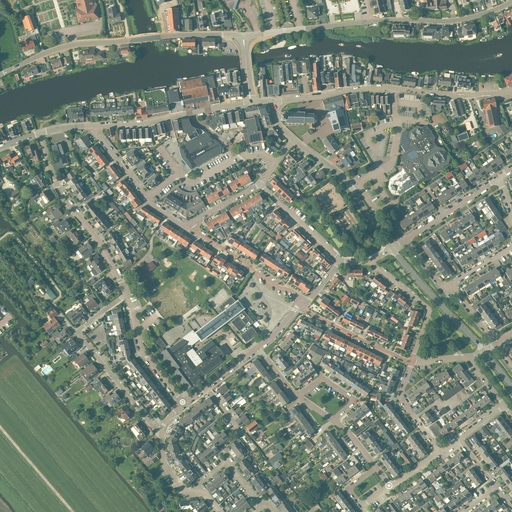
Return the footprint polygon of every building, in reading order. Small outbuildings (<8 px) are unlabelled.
[(92,0),(75,0),(78,9),(76,10),(79,23),(80,23),(81,23),(83,22),(84,22),(89,21),(91,20),(99,19),(97,11),(96,5),(94,6),(93,4),(93,1),(92,0)] [(375,0),(375,1),(370,2),(371,7),(373,7),(375,14),(385,12),(382,0),(375,0)] [(406,0),(399,2),(402,11),(408,10),(406,0)] [(439,9),(439,0),(433,1),(433,3),(430,3),(429,0),(423,0),(424,10),(439,9)] [(438,0),(439,0),(439,9),(446,9),(446,1),(445,0),(438,0)] [(307,10),(308,18),(316,17),(316,15),(319,15),(318,7),(311,8),(311,10),(307,10)] [(116,15),(116,13),(115,8),(108,9),(109,16),(110,24),(121,22),(119,14),(116,15)] [(166,10),(168,33),(180,32),(179,24),(180,24),(178,9),(166,10)] [(511,24),(508,18),(511,16),(511,14),(510,11),(503,15),(506,20),(505,20),(508,25),(509,25),(509,26),(511,26),(510,24),(511,24)] [(226,13),(218,15),(218,14),(210,16),(213,27),(220,25),(220,22),(228,20),(226,13)] [(506,20),(503,15),(503,13),(499,15),(500,16),(497,18),(498,20),(497,21),(497,20),(491,23),(495,31),(501,28),(499,25),(503,23),(502,21),(505,20),(506,20)] [(24,18),(22,19),(26,29),(28,29),(29,32),(36,29),(30,15),(24,18)] [(200,29),(207,28),(205,18),(198,19),(200,29)] [(467,36),(468,37),(469,38),(471,38),(472,37),(472,35),(476,35),(474,25),(470,26),(470,25),(467,26),(468,26),(462,27),(462,28),(458,29),(458,36),(463,35),(464,36),(467,36)] [(393,27),(393,28),(391,28),(391,31),(393,31),(393,35),(409,35),(409,29),(405,29),(405,27),(393,27)] [(422,36),(432,36),(432,39),(436,39),(439,39),(439,29),(436,29),(436,27),(427,27),(427,28),(424,28),(424,31),(422,31),(422,36)] [(439,29),(439,39),(441,39),(441,36),(442,36),(449,37),(449,32),(448,32),(448,28),(442,27),(442,29),(439,29)] [(33,41),(36,40),(34,35),(28,38),(29,40),(22,42),(23,44),(22,45),(25,52),(35,48),(33,41)] [(188,48),(188,39),(182,40),(182,41),(180,41),(180,44),(181,45),(180,49),(188,51),(188,48)] [(195,39),(188,39),(188,48),(192,48),(192,53),(197,53),(197,51),(197,47),(195,47),(195,39)] [(130,54),(130,53),(130,52),(129,51),(129,49),(128,46),(119,47),(119,50),(117,50),(118,53),(119,53),(119,55),(121,55),(130,54)] [(103,52),(95,53),(94,50),(92,50),(93,51),(90,52),(90,51),(85,51),(85,52),(80,52),(80,57),(79,58),(80,62),(84,61),(84,60),(89,59),(89,61),(104,59),(103,52)] [(50,62),(53,68),(53,71),(60,69),(59,66),(62,65),(60,59),(50,62)] [(347,59),(347,64),(346,64),(346,74),(342,74),(344,88),(349,87),(349,81),(352,81),(351,75),(352,65),(352,64),(352,59),(347,59)] [(309,61),(292,63),(293,75),(303,74),(310,73),(309,61)] [(280,83),(288,83),(288,82),(292,81),(290,63),(282,63),(282,64),(279,65),(280,83)] [(312,79),(313,92),(321,91),(319,79),(318,63),(313,64),(314,79),(312,79)] [(354,64),(352,64),(352,65),(351,75),(352,81),(353,81),(354,86),(359,86),(359,75),(357,75),(357,73),(360,73),(361,68),(358,68),(358,66),(354,66),(354,64)] [(41,73),(39,66),(36,67),(26,70),(23,71),(25,78),(41,73)] [(381,81),(382,74),(379,74),(379,70),(374,69),(374,74),(373,74),(373,81),(381,81)] [(232,73),(225,74),(226,80),(229,94),(230,98),(229,98),(229,99),(230,99),(231,98),(236,98),(243,97),(242,87),(240,87),(240,84),(239,72),(232,73)] [(451,79),(439,77),(438,85),(450,87),(450,86),(453,86),(454,76),(451,75),(451,79)] [(213,76),(180,83),(184,101),(208,96),(210,106),(219,104),(218,97),(218,98),(216,88),(213,76)] [(396,76),(395,79),(391,78),(390,85),(399,86),(400,80),(401,80),(401,77),(396,76)] [(455,76),(454,83),(457,83),(457,85),(457,87),(461,88),(465,89),(465,88),(470,89),(470,80),(465,80),(458,79),(458,76),(455,76)] [(433,83),(434,78),(425,77),(424,86),(430,87),(431,84),(433,84),(433,83)] [(216,79),(215,79),(216,82),(219,96),(223,95),(224,95),(221,81),(221,78),(216,79)] [(415,86),(416,80),(404,78),(403,85),(415,86)] [(165,88),(144,93),(143,93),(145,101),(146,108),(147,108),(148,112),(148,115),(169,111),(167,104),(168,104),(165,88)] [(177,90),(167,92),(170,104),(179,102),(177,90)] [(359,108),(358,102),(356,94),(348,95),(348,94),(343,95),(346,109),(352,108),(351,104),(353,103),(354,109),(359,108)] [(329,120),(333,132),(348,128),(343,109),(341,110),(340,107),(344,106),(344,105),(341,96),(322,101),(325,111),(328,110),(329,113),(327,113),(328,115),(326,115),(327,118),(329,118),(329,120)] [(445,99),(435,98),(434,100),(432,100),(432,103),(434,104),(434,105),(436,105),(436,110),(440,110),(441,105),(444,106),(445,99)] [(457,100),(450,102),(455,117),(456,117),(456,118),(460,117),(459,116),(463,114),(459,100),(459,99),(457,100)] [(490,113),(497,112),(496,108),(494,99),(482,101),(484,110),(483,110),(484,114),(485,114),(487,123),(492,122),(490,115),(491,115),(490,113)] [(141,102),(142,107),(137,107),(137,113),(136,114),(136,119),(148,118),(147,112),(148,112),(147,108),(146,108),(145,101),(141,102)] [(100,117),(99,104),(96,105),(96,110),(93,110),(90,110),(91,116),(94,116),(94,117),(100,117)] [(258,118),(261,118),(260,115),(258,108),(258,106),(244,109),(246,118),(258,116),(258,118)] [(260,115),(261,118),(270,115),(267,106),(258,108),(260,115)] [(83,107),(77,108),(78,119),(84,118),(84,116),(87,116),(86,109),(83,110),(83,107)] [(78,119),(77,108),(67,109),(68,118),(72,117),(72,120),(78,119)] [(244,122),(243,119),(242,111),(211,117),(211,118),(211,119),(211,120),(210,121),(210,123),(210,124),(209,125),(208,126),(214,131),(227,143),(229,142),(230,142),(230,141),(238,132),(240,132),(241,133),(241,134),(242,134),(243,134),(246,145),(249,144),(246,134),(246,130),(245,127),(244,122)] [(301,112),(300,112),(297,112),(296,112),(294,112),(293,112),(290,112),(289,112),(285,112),(285,116),(286,116),(286,121),(285,121),(285,124),(285,125),(286,125),(286,124),(289,124),(289,125),(289,124),(292,124),(292,125),(293,125),(293,124),(296,124),(296,125),(297,125),(300,125),(303,125),(304,125),(305,125),(305,124),(309,124),(309,129),(310,129),(310,128),(314,128),(315,129),(315,128),(314,128),(314,124),(316,123),(317,123),(316,122),(317,121),(318,121),(318,120),(317,120),(317,118),(318,118),(317,118),(316,116),(317,116),(316,115),(316,116),(314,114),(310,114),(310,113),(310,114),(305,114),(305,113),(304,113),(304,112),(301,112)] [(499,126),(497,112),(490,113),(491,115),(490,115),(492,122),(487,123),(488,128),(499,126)] [(262,125),(263,125),(264,127),(273,125),(270,115),(261,118),(262,120),(261,121),(262,125)] [(258,116),(246,118),(247,120),(244,120),(249,144),(263,141),(258,118),(258,116)] [(24,130),(25,133),(31,131),(30,128),(33,127),(31,119),(27,120),(28,122),(22,124),(23,127),(22,127),(24,131),(24,130)] [(171,122),(178,147),(181,159),(191,171),(196,168),(221,154),(221,153),(221,148),(201,130),(200,130),(199,130),(198,130),(197,129),(194,128),(193,127),(192,126),(191,125),(191,124),(190,123),(189,122),(189,121),(189,120),(189,119),(171,122)] [(166,137),(168,136),(165,125),(163,125),(163,123),(158,125),(158,124),(156,125),(151,126),(154,137),(165,134),(166,137)] [(11,135),(12,138),(17,136),(16,133),(20,132),(17,124),(13,125),(14,127),(8,129),(9,132),(10,136),(11,135)] [(503,135),(508,132),(503,124),(498,127),(503,135)] [(438,174),(436,172),(448,164),(450,158),(443,148),(437,147),(434,142),(435,138),(431,132),(430,130),(429,130),(427,127),(424,126),(422,127),(417,126),(409,131),(405,131),(401,133),(400,143),(401,145),(400,146),(402,148),(403,148),(405,151),(403,162),(404,164),(402,166),(401,171),(389,179),(388,187),(392,194),(401,196),(408,191),(407,190),(411,187),(412,188),(424,180),(425,182),(426,181),(427,181),(438,174)] [(270,130),(267,133),(270,138),(274,135),(276,137),(276,138),(279,143),(283,140),(279,135),(280,134),(274,127),(270,130)] [(117,131),(113,132),(112,128),(106,130),(108,137),(110,137),(110,138),(114,137),(115,141),(119,140),(117,131)] [(460,143),(468,140),(466,133),(457,136),(460,143)] [(452,134),(451,134),(450,135),(449,136),(454,146),(456,146),(458,145),(459,144),(454,134),(452,134)] [(338,148),(330,135),(322,141),(331,154),(338,148)] [(80,149),(79,149),(81,153),(92,144),(90,141),(89,141),(86,137),(83,139),(78,141),(77,144),(76,144),(77,145),(80,149)] [(270,147),(275,151),(281,144),(276,140),(270,147)] [(344,151),(351,147),(349,143),(342,147),(344,151)] [(52,146),(51,146),(57,162),(54,163),(57,171),(61,170),(60,167),(61,166),(61,165),(67,162),(63,148),(64,145),(62,145),(62,144),(58,145),(58,144),(55,145),(55,146),(52,147),(52,146)] [(33,146),(26,148),(29,158),(34,156),(36,162),(41,160),(38,150),(35,151),(33,146)] [(98,150),(95,146),(89,150),(92,155),(98,150)] [(343,157),(340,158),(344,164),(353,158),(355,156),(352,151),(350,148),(341,154),(343,157)] [(504,150),(505,152),(503,154),(502,153),(501,154),(503,157),(505,161),(507,160),(508,162),(511,159),(510,158),(511,156),(508,150),(506,148),(504,150)] [(130,161),(138,155),(134,151),(135,150),(135,149),(131,149),(126,154),(127,156),(127,157),(128,159),(130,161)] [(92,162),(95,159),(101,154),(98,150),(92,155),(90,156),(87,159),(88,161),(90,160),(92,162)] [(291,162),(289,165),(291,166),(293,164),(293,165),(298,160),(291,152),(286,157),(291,162)] [(105,158),(101,154),(95,159),(99,163),(105,158)] [(9,155),(5,157),(3,158),(3,159),(2,159),(4,163),(2,164),(5,168),(10,165),(11,166),(14,164),(20,161),(17,156),(13,159),(12,159),(11,159),(9,155)] [(136,167),(144,161),(142,159),(141,160),(138,155),(130,161),(132,164),(134,166),(135,165),(136,167)] [(494,160),(498,166),(503,163),(499,156),(494,160)] [(108,163),(105,158),(99,163),(102,168),(108,163)] [(353,158),(344,164),(347,169),(350,167),(352,170),(361,163),(358,160),(356,162),(353,158)] [(488,163),(493,170),(498,166),(494,160),(488,163)] [(141,175),(148,169),(145,164),(146,163),(144,161),(136,167),(138,169),(137,170),(139,172),(141,175)] [(299,167),(295,170),(298,174),(294,177),(297,182),(306,176),(304,173),(311,167),(306,161),(299,167)] [(487,173),(493,170),(488,163),(483,167),(487,173)] [(105,170),(110,176),(112,174),(116,171),(111,165),(105,170)] [(482,177),(487,173),(483,167),(478,170),(482,177)] [(472,174),(477,180),(482,177),(478,170),(476,168),(471,171),(471,172),(472,174)] [(147,181),(155,175),(153,172),(152,173),(148,169),(141,175),(143,177),(145,179),(146,179),(147,181)] [(313,172),(306,178),(313,186),(320,181),(319,180),(325,175),(321,170),(315,175),(313,172)] [(112,174),(110,176),(112,179),(111,180),(113,183),(117,180),(121,177),(116,171),(112,174)] [(239,171),(237,172),(240,177),(238,179),(242,186),(246,183),(242,176),(239,171)] [(29,178),(31,181),(34,178),(36,182),(35,183),(34,185),(34,186),(37,190),(40,187),(40,188),(47,183),(43,176),(41,174),(41,173),(37,176),(35,174),(33,175),(32,176),(29,178)] [(247,174),(242,176),(246,183),(247,183),(247,185),(251,182),(251,181),(252,180),(248,173),(247,174)] [(472,174),(467,178),(469,181),(471,184),(477,180),(472,174)] [(69,178),(66,180),(68,183),(68,182),(68,183),(67,184),(68,186),(69,186),(70,185),(71,187),(78,183),(79,182),(78,180),(76,180),(75,178),(76,177),(74,175),(69,178)] [(157,177),(155,175),(147,181),(149,183),(148,184),(150,186),(149,186),(152,188),(159,183),(155,178),(157,177)] [(231,176),(228,177),(231,183),(229,184),(233,191),(237,189),(233,181),(231,176)] [(275,177),(274,177),(271,180),(272,181),(270,183),(273,187),(278,182),(279,182),(280,181),(275,177)] [(238,179),(233,181),(237,189),(242,186),(238,179)] [(282,186),(284,184),(287,181),(285,179),(280,184),(279,182),(278,182),(273,187),(273,188),(277,191),(282,186)] [(121,191),(128,186),(123,180),(117,185),(121,191)] [(458,184),(462,190),(468,186),(463,180),(458,184)] [(78,183),(71,187),(72,189),(71,189),(71,190),(73,192),(81,187),(79,184),(80,184),(79,182),(78,183)] [(219,186),(218,183),(215,184),(219,190),(216,192),(220,198),(224,196),(221,189),(219,186)] [(457,193),(462,190),(458,184),(453,187),(457,193)] [(230,193),(226,186),(223,188),(222,185),(219,186),(221,189),(224,196),(230,193)] [(128,186),(121,191),(124,195),(122,197),(123,199),(132,192),(128,186)] [(282,186),(277,191),(280,195),(286,189),(282,186)] [(81,187),(73,192),(74,195),(75,195),(76,194),(77,196),(84,192),(81,187)] [(452,197),(457,193),(453,187),(447,191),(452,197)] [(215,201),(220,198),(216,192),(213,194),(210,188),(208,189),(215,201)] [(294,197),(292,195),(296,190),(295,188),(292,191),(290,193),(284,199),(288,203),(294,197)] [(14,199),(21,195),(17,189),(10,193),(14,199)] [(206,205),(209,203),(209,204),(215,201),(208,189),(205,190),(208,196),(203,199),(206,205)] [(290,193),(286,189),(280,195),(284,199),(290,193)] [(40,195),(43,200),(40,202),(42,206),(46,204),(53,199),(47,190),(40,195)] [(447,200),(452,197),(447,191),(442,194),(447,200)] [(84,192),(77,196),(80,201),(82,199),(84,202),(94,195),(93,193),(88,196),(88,195),(87,196),(84,192)] [(128,200),(130,198),(133,201),(137,198),(132,192),(123,199),(125,201),(127,199),(128,200)] [(262,195),(260,196),(259,194),(254,197),(257,203),(259,206),(261,210),(263,209),(259,202),(263,201),(263,202),(266,201),(263,195),(262,195)] [(441,204),(447,200),(442,194),(437,198),(441,204)] [(163,203),(168,206),(173,198),(168,195),(163,203)] [(257,203),(254,197),(249,200),(252,206),(255,205),(257,203)] [(142,203),(137,198),(133,201),(130,203),(135,208),(142,203)] [(173,198),(168,206),(173,209),(178,201),(173,198)] [(195,201),(200,209),(205,207),(200,198),(195,201)] [(482,206),(480,208),(481,210),(484,208),(491,203),(493,202),(491,199),(490,199),(489,200),(488,198),(480,203),(482,206)] [(252,206),(249,200),(244,202),(247,209),(249,208),(252,206)] [(84,207),(88,211),(94,205),(91,201),(84,207)] [(173,209),(177,211),(182,204),(182,203),(178,201),(173,209)] [(195,201),(191,204),(195,212),(200,209),(195,201)] [(182,215),(186,217),(186,205),(183,202),(182,203),(182,204),(177,211),(180,213),(180,214),(182,215)] [(191,204),(190,202),(186,205),(186,217),(190,215),(192,214),(195,212),(191,204)] [(239,205),(243,212),(247,209),(244,202),(239,205)] [(425,206),(429,212),(434,208),(430,202),(425,206)] [(424,215),(429,212),(425,206),(423,203),(418,206),(420,209),(424,215)] [(491,203),(484,208),(487,213),(495,208),(491,203)] [(98,209),(94,205),(88,211),(91,215),(98,209)] [(237,215),(239,217),(241,221),(242,220),(243,220),(241,216),(241,215),(240,213),(243,212),(239,205),(234,208),(237,215)] [(51,208),(45,212),(45,211),(42,213),(44,216),(47,216),(49,219),(50,219),(51,221),(55,218),(56,220),(63,215),(58,208),(57,209),(55,207),(51,209),(51,208)] [(138,214),(144,219),(146,216),(149,211),(142,207),(139,212),(138,214)] [(271,210),(268,207),(263,213),(266,216),(271,210)] [(237,215),(234,208),(229,211),(232,217),(237,215)] [(495,208),(487,213),(491,219),(498,213),(495,208)] [(101,213),(98,209),(91,215),(94,219),(101,213)] [(419,219),(424,215),(420,209),(414,213),(419,219)] [(268,223),(269,224),(280,214),(275,210),(270,216),(272,218),(270,220),(268,223)] [(149,211),(146,216),(152,220),(155,215),(149,211)] [(223,214),(221,216),(224,222),(225,225),(228,228),(230,227),(227,223),(230,221),(229,219),(229,218),(230,217),(227,213),(226,214),(226,213),(225,213),(225,212),(222,214),(223,214)] [(104,217),(101,213),(94,219),(97,223),(104,217)] [(413,222),(419,219),(414,213),(409,216),(413,222)] [(466,217),(471,225),(476,221),(471,213),(466,217)] [(498,213),(491,219),(494,224),(495,224),(500,220),(502,219),(498,213)] [(276,226),(278,223),(283,217),(280,214),(269,224),(271,226),(274,224),(276,226)] [(161,219),(155,215),(152,220),(158,224),(161,219)] [(221,216),(216,218),(219,225),(221,227),(225,225),(224,222),(221,216)] [(408,226),(413,222),(409,216),(404,220),(408,226)] [(97,223),(101,227),(108,221),(104,217),(97,223)] [(276,230),(277,232),(287,221),(283,217),(278,223),(280,225),(278,227),(278,228),(276,230)] [(466,217),(460,220),(465,228),(471,225),(466,217)] [(216,218),(211,221),(218,234),(219,234),(220,233),(218,229),(221,227),(219,225),(216,218)] [(403,230),(408,226),(404,220),(399,223),(397,219),(393,221),(398,229),(401,227),(403,230)] [(60,223),(58,220),(52,225),(55,228),(58,226),(63,233),(70,227),(65,220),(60,223)] [(460,220),(455,224),(460,232),(462,234),(464,233),(462,230),(465,228),(460,220)] [(108,221),(101,227),(104,231),(109,226),(111,225),(108,221)] [(207,226),(204,228),(207,233),(210,231),(209,230),(211,229),(213,232),(214,232),(216,235),(218,234),(211,221),(206,224),(207,226)] [(282,231),(284,229),(286,230),(291,225),(287,221),(277,232),(279,234),(281,231),(282,231)] [(164,232),(168,226),(164,223),(160,229),(162,231),(160,234),(162,235),(164,232)] [(455,224),(450,228),(455,235),(458,233),(459,236),(462,234),(460,232),(455,224)] [(164,232),(169,235),(173,228),(168,226),(164,232)] [(173,238),(177,231),(173,228),(169,235),(173,238)] [(446,228),(444,230),(450,239),(451,241),(453,240),(452,237),(455,235),(450,228),(448,229),(447,228),(446,228)] [(293,237),(295,235),(297,238),(301,234),(296,229),(290,235),(293,237)] [(73,230),(66,235),(69,238),(70,237),(75,245),(82,240),(76,231),(75,232),(73,230)] [(444,242),(450,239),(444,230),(441,232),(441,233),(439,235),(444,242)] [(110,240),(118,236),(115,231),(108,236),(110,240)] [(182,234),(177,231),(173,238),(178,241),(182,234)] [(501,233),(495,236),(499,243),(505,240),(504,239),(508,237),(505,231),(501,234),(501,233)] [(182,244),(186,237),(182,234),(178,241),(182,244)] [(227,242),(232,245),(236,238),(230,234),(226,240),(228,241),(227,242)] [(306,239),(301,234),(297,238),(303,243),(306,239)] [(121,240),(118,236),(110,240),(113,244),(121,240)] [(232,245),(236,248),(241,241),(238,240),(239,238),(238,236),(236,238),(232,245)] [(495,236),(490,240),(495,248),(498,246),(498,245),(497,244),(499,243),(495,236)] [(191,240),(186,237),(182,244),(187,247),(191,240)] [(306,250),(308,248),(312,244),(306,239),(303,243),(305,246),(303,248),(306,250)] [(425,244),(421,247),(425,252),(433,247),(429,242),(430,241),(428,239),(423,242),(425,244)] [(123,244),(121,240),(113,244),(115,249),(123,244)] [(282,240),(280,243),(287,249),(289,247),(285,243),(285,242),(282,240)] [(490,240),(484,243),(488,250),(489,250),(490,248),(491,249),(492,249),(495,248),(490,240)] [(191,248),(195,251),(200,244),(195,241),(191,248)] [(241,241),(236,248),(241,251),(245,244),(241,241)] [(76,252),(78,251),(85,259),(93,254),(91,252),(93,250),(88,243),(82,247),(80,245),(74,249),(76,252)] [(484,243),(479,246),(484,254),(487,252),(487,251),(488,250),(484,243)] [(126,248),(123,244),(115,249),(118,253),(126,248)] [(204,247),(200,244),(195,251),(200,254),(204,247)] [(246,254),(250,247),(245,244),(241,251),(246,254)] [(479,246),(474,250),(478,256),(480,255),(480,256),(481,256),(484,254),(479,246)] [(208,250),(204,247),(200,254),(204,257),(208,250)] [(250,257),(254,250),(250,247),(246,254),(250,257)] [(433,247),(425,252),(429,257),(436,252),(433,247)] [(118,253),(121,259),(129,254),(131,252),(128,248),(126,249),(126,248),(118,253)] [(313,256),(314,254),(317,257),(321,253),(315,248),(312,251),(312,252),(310,254),(313,256)] [(472,251),(468,253),(472,260),(478,256),(474,250),(473,248),(471,250),(472,251)] [(213,253),(208,250),(204,257),(209,260),(213,253)] [(259,253),(254,250),(250,257),(255,260),(259,253)] [(298,251),(295,255),(300,260),(303,256),(298,251)] [(436,252),(429,257),(433,262),(440,257),(436,252)] [(129,254),(121,259),(123,262),(122,263),(125,267),(132,263),(130,259),(132,258),(130,256),(132,255),(131,253),(129,254)] [(317,257),(322,262),(326,258),(321,253),(317,257)] [(465,254),(462,255),(463,256),(463,257),(467,263),(469,262),(470,262),(473,260),(472,260),(468,253),(465,255),(465,254)] [(259,260),(264,263),(268,257),(263,254),(259,260)] [(274,261),(273,260),(268,266),(273,269),(281,257),(281,256),(279,254),(274,261)] [(212,262),(217,265),(221,258),(217,255),(212,262)] [(268,266),(273,260),(268,257),(264,263),(268,266)] [(283,263),(281,262),(283,258),(281,257),(273,269),(277,272),(282,265),(283,263)] [(440,257),(433,262),(436,268),(444,262),(440,257)] [(463,257),(457,260),(461,266),(467,263),(463,257)] [(93,258),(86,263),(88,266),(91,264),(94,269),(92,270),(92,272),(91,272),(94,276),(98,274),(104,269),(97,259),(95,261),(93,258)] [(221,268),(226,261),(221,258),(217,265),(221,268)] [(326,258),(322,262),(321,264),(326,268),(328,267),(331,263),(326,258)] [(230,264),(226,261),(221,268),(226,271),(230,264)] [(141,271),(134,277),(133,277),(138,283),(139,282),(140,283),(142,282),(149,291),(155,286),(147,277),(148,276),(147,275),(156,267),(151,262),(146,267),(143,264),(138,268),(141,271)] [(436,268),(435,268),(437,271),(438,271),(438,270),(440,273),(447,267),(444,262),(436,268)] [(235,267),(230,264),(226,271),(230,273),(231,274),(235,267)] [(286,268),(282,265),(277,272),(282,275),(286,268)] [(229,281),(231,282),(234,279),(235,276),(239,270),(235,267),(231,274),(230,273),(229,276),(231,278),(229,281)] [(447,267),(440,273),(444,278),(448,275),(449,278),(454,274),(452,271),(451,272),(447,267)] [(286,268),(282,275),(286,278),(291,271),(286,268)] [(490,272),(495,279),(500,276),(496,268),(490,272)] [(244,273),(239,270),(235,276),(240,279),(240,278),(242,276),(244,273)] [(289,282),(293,285),(298,278),(299,276),(301,272),(300,271),(297,275),(295,273),(294,276),(293,275),(289,282)] [(490,283),(495,279),(490,272),(485,275),(490,283)] [(484,286),(490,283),(485,275),(479,278),(484,286)] [(371,281),(377,286),(382,280),(376,276),(373,279),(370,277),(368,279),(371,281)] [(308,277),(304,282),(302,281),(298,287),(302,290),(307,284),(310,278),(308,277)] [(311,283),(314,278),(311,277),(310,278),(307,284),(302,290),(307,293),(309,290),(309,291),(309,290),(311,287),(308,285),(311,283)] [(339,285),(342,282),(336,277),(331,283),(335,287),(338,283),(339,285)] [(298,287),(302,281),(298,278),(293,285),(298,287)] [(479,289),(484,286),(479,278),(474,282),(479,289)] [(26,283),(29,286),(30,287),(31,286),(35,283),(32,279),(26,283)] [(98,292),(103,288),(107,294),(114,289),(107,280),(105,282),(102,279),(93,286),(98,292)] [(389,291),(385,289),(388,285),(382,280),(377,286),(383,291),(387,293),(389,291)] [(469,285),(474,293),(479,289),(474,282),(469,285)] [(333,290),(335,287),(331,283),(326,289),(332,294),(334,291),(333,290)] [(474,293),(469,285),(463,289),(468,296),(474,293)] [(46,293),(52,300),(56,297),(50,290),(46,293)] [(390,291),(386,296),(396,304),(402,296),(396,291),(394,294),(390,291)] [(87,298),(89,301),(85,304),(90,310),(97,304),(96,302),(98,300),(92,294),(87,298)] [(325,309),(329,305),(328,305),(331,302),(322,295),(320,298),(322,300),(319,304),(325,309)] [(476,309),(480,314),(487,309),(485,306),(486,306),(484,303),(492,298),(489,295),(481,301),(483,304),(476,309)] [(231,296),(218,308),(223,313),(219,316),(225,324),(229,321),(240,334),(241,334),(242,335),(240,336),(246,343),(258,335),(252,327),(251,328),(250,326),(254,323),(243,310),(244,309),(238,301),(236,303),(231,296)] [(408,300),(402,296),(396,304),(403,310),(405,308),(407,309),(409,306),(406,303),(408,300)] [(344,306),(350,299),(347,297),(342,304),(344,306)] [(350,302),(357,306),(360,300),(352,297),(350,302)] [(334,309),(329,305),(325,309),(331,313),(334,309)] [(86,313),(81,306),(72,314),(70,311),(65,315),(70,321),(71,320),(75,324),(83,317),(82,316),(86,313)] [(509,319),(511,316),(511,312),(510,309),(508,306),(503,309),(509,319)] [(408,317),(411,318),(418,320),(421,313),(414,311),(411,308),(409,311),(410,312),(408,317)] [(52,320),(49,323),(49,322),(46,324),(46,325),(43,327),(49,334),(60,325),(54,317),(58,314),(54,309),(48,314),(52,320)] [(114,320),(122,318),(121,313),(122,313),(121,309),(111,311),(112,315),(113,315),(114,320)] [(334,309),(331,313),(337,318),(340,313),(341,312),(339,310),(337,311),(334,309)] [(491,314),(487,309),(480,314),(484,319),(491,314)] [(348,324),(351,319),(348,318),(349,315),(345,314),(342,321),(348,324)] [(488,324),(496,318),(495,319),(491,314),(484,319),(488,324)] [(391,319),(394,322),(396,323),(399,319),(393,315),(391,319)] [(170,347),(160,354),(165,361),(167,359),(175,371),(173,372),(183,385),(184,384),(188,390),(195,385),(201,380),(200,378),(204,375),(223,361),(221,358),(226,354),(227,356),(230,353),(223,344),(218,348),(212,340),(196,353),(193,349),(192,350),(190,347),(200,340),(201,341),(225,324),(219,316),(196,333),(193,330),(183,338),(183,339),(171,348),(170,347)] [(418,320),(411,318),(408,325),(406,330),(409,331),(411,326),(415,328),(418,320)] [(497,321),(496,318),(488,324),(492,329),(495,327),(496,330),(501,326),(499,323),(500,322),(498,321),(497,321)] [(358,322),(351,319),(348,324),(355,327),(358,322)] [(299,326),(304,329),(307,323),(302,320),(299,326)] [(361,324),(358,322),(355,327),(362,331),(364,326),(365,324),(362,322),(361,324)] [(308,334),(309,332),(312,325),(307,323),(304,329),(307,331),(306,332),(308,334)] [(315,334),(318,328),(312,325),(309,332),(315,334)] [(366,333),(373,336),(375,331),(372,330),(373,327),(370,326),(366,333)] [(318,328),(315,334),(320,337),(323,330),(318,328)] [(54,339),(56,337),(61,343),(69,336),(64,330),(59,334),(57,331),(52,335),(54,339)] [(409,331),(406,330),(405,334),(402,341),(409,344),(412,337),(408,335),(409,331)] [(325,343),(324,344),(327,345),(329,341),(332,334),(327,331),(323,339),(326,340),(325,343)] [(379,339),(382,334),(375,331),(373,336),(379,339)] [(291,333),(287,338),(293,342),(297,338),(291,333)] [(329,341),(334,344),(338,337),(332,334),(329,341)] [(382,334),(379,339),(386,343),(389,338),(390,336),(386,334),(385,336),(382,334)] [(340,347),(343,339),(338,337),(334,344),(340,347)] [(289,347),(293,342),(287,338),(284,342),(289,347)] [(345,350),(349,342),(343,339),(340,347),(345,350)] [(409,344),(402,341),(400,346),(397,344),(396,347),(400,349),(407,351),(409,344)] [(61,348),(64,351),(64,352),(64,353),(64,354),(64,355),(65,355),(66,355),(66,356),(67,356),(68,356),(79,348),(74,342),(70,346),(67,343),(61,348)] [(289,347),(284,342),(280,347),(285,351),(289,347)] [(355,345),(349,342),(345,350),(351,352),(355,345)] [(357,355),(360,348),(355,345),(351,352),(357,355)] [(362,358),(366,350),(360,348),(357,355),(362,358)] [(121,352),(119,353),(119,356),(122,355),(122,357),(121,358),(122,362),(129,359),(130,359),(129,356),(131,355),(129,350),(121,352)] [(371,353),(366,350),(362,358),(368,361),(371,353)] [(284,357),(283,355),(285,354),(282,351),(275,356),(277,359),(275,361),(279,366),(285,361),(283,358),(284,357)] [(377,356),(371,353),(368,361),(373,363),(377,356)] [(73,362),(75,360),(81,367),(88,361),(83,354),(78,358),(76,355),(71,359),(73,362)] [(383,359),(377,356),(373,363),(379,366),(383,359)] [(129,359),(122,362),(125,366),(127,364),(130,368),(137,363),(134,359),(131,361),(130,359),(129,359)] [(252,362),(253,363),(249,366),(251,368),(246,371),(248,374),(261,365),(257,360),(256,360),(255,359),(252,362)] [(325,369),(329,363),(323,359),(319,365),(325,369)] [(283,371),(285,369),(289,366),(285,361),(279,366),(283,371)] [(334,361),(331,364),(329,363),(325,369),(330,372),(336,363),(334,361)] [(131,369),(129,370),(132,375),(134,373),(140,368),(137,363),(130,368),(131,369)] [(339,365),(336,363),(330,372),(335,376),(339,370),(336,368),(339,365)] [(305,368),(307,371),(311,377),(316,373),(312,367),(309,369),(306,364),(303,366),(305,368)] [(250,376),(257,371),(259,374),(265,369),(261,365),(248,374),(250,376)] [(463,384),(465,387),(473,381),(470,378),(463,370),(459,365),(452,370),(457,376),(457,375),(457,376),(460,380),(462,378),(465,382),(463,384)] [(87,368),(80,374),(81,376),(82,377),(82,376),(85,374),(87,377),(85,379),(87,382),(90,380),(94,377),(99,373),(94,367),(89,371),(87,368)] [(140,368),(134,373),(137,377),(144,372),(140,368)] [(305,368),(300,372),(302,374),(306,380),(311,377),(307,371),(305,368)] [(253,381),(255,384),(268,374),(265,369),(259,374),(261,376),(253,381)] [(391,375),(397,377),(399,371),(393,369),(391,375)] [(340,379),(344,373),(339,370),(335,376),(340,379)] [(441,375),(446,381),(446,382),(451,378),(446,371),(443,373),(442,373),(441,374),(441,375)] [(137,377),(135,379),(138,383),(147,376),(144,372),(137,377)] [(384,372),(383,375),(390,378),(389,380),(395,383),(397,377),(391,375),(384,372)] [(345,383),(349,377),(344,373),(340,379),(345,383)] [(257,387),(263,382),(265,384),(272,379),(268,374),(255,384),(257,387)] [(297,378),(301,384),(306,380),(302,374),(299,376),(297,374),(295,376),(296,377),(297,378)] [(441,375),(436,378),(441,385),(446,381),(441,375)] [(147,376),(138,383),(142,387),(150,380),(147,376)] [(96,383),(97,383),(98,385),(101,388),(100,389),(99,390),(99,391),(99,392),(102,395),(111,389),(107,384),(105,381),(107,380),(104,377),(99,381),(97,378),(85,389),(87,392),(93,388),(92,387),(96,383)] [(297,378),(296,377),(291,381),(296,388),(301,384),(297,378)] [(354,377),(352,379),(349,377),(345,383),(350,386),(356,378),(354,377)] [(350,386),(355,390),(360,384),(361,382),(356,378),(350,386)] [(441,385),(436,378),(431,382),(436,388),(435,389),(437,392),(440,389),(438,387),(441,385)] [(150,380),(142,387),(144,386),(147,390),(154,385),(150,380)] [(427,394),(432,391),(426,381),(423,384),(423,385),(421,386),(425,392),(427,394)] [(455,394),(462,389),(457,381),(454,383),(456,386),(451,389),(455,394)] [(269,394),(278,387),(274,382),(269,387),(271,389),(266,393),(267,395),(269,394)] [(364,384),(363,386),(360,384),(355,390),(361,393),(365,387),(366,386),(364,384)] [(380,384),(379,386),(383,388),(382,391),(381,394),(383,394),(384,394),(385,392),(391,394),(392,391),(393,389),(393,388),(387,386),(387,387),(384,386),(380,384)] [(149,392),(145,395),(147,397),(151,394),(157,389),(154,385),(147,390),(149,392)] [(218,391),(221,395),(226,391),(222,386),(217,390),(218,391)] [(416,390),(420,396),(425,392),(421,386),(416,390)] [(276,396),(282,392),(278,387),(269,394),(267,395),(269,397),(271,396),(273,399),(276,396)] [(370,391),(365,387),(361,393),(366,397),(370,391)] [(450,398),(455,394),(451,389),(449,391),(447,388),(444,390),(450,398)] [(151,394),(147,397),(149,398),(150,397),(152,400),(161,393),(157,389),(151,394)] [(418,398),(420,396),(416,390),(412,394),(417,401),(419,399),(418,398)] [(445,401),(450,398),(444,390),(442,392),(444,395),(442,396),(445,401)] [(273,403),(275,405),(285,396),(282,392),(276,396),(278,399),(273,403)] [(109,395),(103,399),(101,400),(105,405),(109,402),(113,406),(121,400),(115,393),(110,397),(109,395)] [(161,393),(152,400),(156,404),(164,397),(161,393)] [(412,404),(417,401),(412,394),(407,397),(411,403),(412,404)] [(485,397),(482,399),(486,405),(491,401),(487,396),(486,395),(484,396),(485,397)] [(289,401),(285,396),(275,405),(276,407),(279,405),(281,407),(289,401)] [(164,397),(156,404),(157,406),(159,405),(161,407),(167,402),(164,397)] [(215,405),(209,398),(205,401),(210,408),(212,411),(215,408),(213,406),(215,405)] [(376,399),(376,400),(381,407),(379,409),(381,411),(379,413),(381,415),(391,407),(388,403),(386,404),(385,404),(382,401),(382,399),(376,399)] [(482,399),(477,403),(481,408),(486,405),(482,399)] [(207,411),(210,408),(205,401),(200,405),(207,414),(209,412),(207,411)] [(167,402),(161,407),(163,410),(161,411),(163,413),(164,411),(171,406),(167,402)] [(477,403),(472,406),(476,412),(481,408),(477,403)] [(365,415),(370,411),(364,404),(359,408),(364,414),(365,415)] [(206,415),(207,414),(200,405),(196,408),(202,415),(204,413),(206,415)] [(123,420),(124,419),(126,421),(133,415),(128,409),(127,409),(125,406),(115,414),(119,419),(121,417),(123,420)] [(289,417),(286,419),(288,421),(293,417),(300,412),(296,407),(295,408),(294,406),(288,411),(291,415),(288,417),(289,417)] [(472,406),(468,410),(472,415),(476,412),(472,406)] [(391,407),(381,415),(383,418),(388,414),(390,416),(395,412),(391,407)] [(203,417),(202,415),(196,408),(192,411),(197,418),(199,420),(203,417)] [(354,412),(360,419),(365,415),(364,414),(359,408),(354,412)] [(468,410),(463,413),(467,419),(472,415),(468,410)] [(192,411),(188,415),(193,422),(195,424),(199,420),(197,418),(192,411)] [(425,420),(430,416),(427,411),(421,416),(425,420)] [(293,417),(288,421),(289,424),(290,424),(296,419),(298,421),(304,417),(300,412),(293,417)] [(354,412),(349,416),(354,422),(356,423),(360,419),(354,412)] [(395,412),(390,416),(394,421),(399,417),(395,412)] [(463,413),(458,417),(462,422),(467,419),(463,413)] [(193,422),(188,415),(183,418),(189,425),(193,422)] [(356,423),(354,422),(349,416),(345,420),(344,421),(344,422),(345,424),(346,424),(347,423),(349,426),(352,424),(355,427),(357,425),(356,423)] [(434,421),(430,416),(425,420),(428,425),(434,421)] [(493,425),(494,425),(489,430),(490,431),(495,427),(504,421),(500,416),(499,417),(498,416),(494,419),(496,422),(493,425)] [(300,424),(292,430),(294,432),(295,431),(307,422),(304,417),(298,421),(300,424)] [(391,423),(388,425),(390,428),(395,423),(397,426),(402,422),(399,417),(394,421),(391,423)] [(458,417),(453,420),(457,426),(462,422),(458,417)] [(189,425),(183,418),(179,421),(185,428),(189,425)] [(247,418),(242,422),(245,426),(250,422),(247,418)] [(450,422),(448,423),(448,424),(453,429),(457,426),(453,420),(450,422)] [(175,425),(172,430),(180,435),(183,430),(185,428),(179,421),(180,423),(179,425),(177,427),(175,425)] [(250,433),(259,426),(255,421),(246,428),(250,433)] [(502,429),(507,425),(504,421),(495,427),(490,431),(491,433),(494,431),(497,429),(499,432),(502,429)] [(133,423),(127,428),(129,430),(130,430),(133,427),(139,434),(138,436),(137,438),(140,441),(143,439),(142,438),(148,433),(144,429),(142,426),(141,425),(139,422),(139,423),(135,425),(133,423)] [(307,422),(295,431),(297,433),(299,436),(311,426),(307,422)] [(399,428),(394,432),(395,435),(406,426),(402,422),(397,426),(399,428)] [(448,423),(443,426),(444,427),(448,433),(453,429),(448,424),(448,423)] [(502,436),(511,430),(509,428),(510,428),(508,425),(507,425),(502,429),(499,432),(501,434),(498,437),(499,438),(502,436)] [(311,426),(299,436),(300,438),(304,435),(306,437),(305,438),(309,436),(314,431),(316,430),(313,427),(312,428),(311,426)] [(406,426),(395,435),(397,437),(403,433),(405,435),(410,431),(406,426)] [(139,434),(133,427),(130,430),(136,437),(138,436),(139,434)] [(439,431),(440,432),(441,434),(443,436),(448,433),(444,427),(439,431)] [(370,429),(368,431),(360,437),(363,440),(364,439),(365,440),(371,436),(372,436),(374,434),(370,429)] [(172,436),(169,441),(176,442),(177,439),(180,435),(172,430),(170,435),(172,436)] [(504,438),(507,436),(509,439),(511,436),(511,431),(511,430),(502,436),(499,438),(501,440),(504,438)] [(319,446),(333,436),(329,431),(323,436),(321,438),(322,441),(320,442),(318,444),(319,446)] [(223,432),(219,435),(224,441),(228,438),(223,432)] [(214,436),(215,438),(220,445),(224,441),(219,435),(218,433),(214,436)] [(411,444),(416,439),(412,434),(407,439),(411,444)] [(469,440),(473,445),(478,441),(482,439),(480,436),(479,437),(476,436),(475,436),(473,434),(468,438),(469,440)] [(328,447),(330,445),(336,441),(333,436),(319,446),(320,448),(326,445),(328,447)] [(372,436),(371,436),(365,440),(369,445),(375,440),(372,436)] [(215,438),(211,441),(214,445),(214,444),(216,448),(220,445),(215,438)] [(378,438),(375,440),(369,445),(373,450),(379,445),(381,443),(383,442),(381,440),(380,441),(378,438)] [(145,446),(141,448),(146,455),(148,456),(154,451),(153,449),(154,449),(151,446),(150,447),(148,445),(149,444),(153,441),(151,439),(147,443),(144,445),(145,446)] [(231,449),(235,453),(244,446),(239,439),(236,441),(230,445),(232,448),(231,449)] [(420,444),(416,439),(411,444),(414,448),(420,444)] [(176,442),(169,441),(171,445),(168,446),(170,452),(179,449),(178,449),(177,444),(176,442)] [(211,441),(207,444),(210,448),(215,454),(219,451),(216,448),(214,444),(214,445),(211,441)] [(326,456),(340,446),(336,441),(330,445),(328,447),(330,450),(325,454),(326,456)] [(484,441),(480,444),(478,441),(473,445),(476,450),(482,446),(486,443),(484,441)] [(379,445),(373,450),(376,455),(378,454),(381,452),(382,453),(386,450),(381,443),(379,445)] [(423,449),(420,444),(414,448),(418,453),(423,449)] [(238,458),(239,457),(241,459),(249,453),(244,446),(235,453),(238,458)] [(333,455),(335,457),(343,451),(340,446),(326,456),(327,458),(333,455)] [(487,450),(485,448),(484,449),(482,446),(476,450),(480,455),(485,451),(487,450)] [(210,448),(206,451),(211,457),(215,454),(210,448)] [(180,454),(179,449),(170,452),(171,457),(173,456),(174,459),(175,460),(175,461),(181,456),(180,454)] [(427,453),(423,449),(418,453),(421,458),(427,453)] [(489,456),(488,454),(489,453),(487,450),(485,451),(480,455),(484,460),(489,456)] [(202,454),(207,460),(211,457),(206,451),(202,454)] [(343,451),(335,457),(329,461),(331,463),(334,461),(339,458),(341,460),(347,456),(343,451)] [(200,452),(196,455),(203,464),(207,460),(202,454),(201,454),(200,452)] [(379,458),(383,463),(389,458),(393,455),(394,455),(392,452),(387,456),(385,453),(379,458)] [(460,452),(455,456),(459,462),(464,458),(460,452)] [(183,455),(181,456),(175,461),(175,460),(174,462),(177,466),(184,460),(186,459),(183,455)] [(387,468),(393,463),(391,460),(392,459),(391,457),(393,455),(389,458),(383,463),(387,468)] [(455,456),(451,459),(455,465),(459,462),(455,456)] [(484,460),(487,465),(493,460),(493,461),(494,460),(497,458),(495,456),(491,458),(489,456),(484,460)] [(244,459),(238,464),(240,466),(240,467),(243,471),(250,466),(246,461),(244,459)] [(455,465),(451,459),(446,463),(450,469),(455,465)] [(181,470),(188,464),(184,460),(177,466),(181,470)] [(493,460),(487,465),(491,470),(498,465),(494,460),(493,461),(493,460)] [(277,461),(272,465),(275,469),(280,465),(277,461)] [(184,474),(191,469),(193,467),(190,463),(188,464),(181,470),(184,474)] [(390,473),(398,467),(396,464),(395,465),(393,463),(387,468),(390,473)] [(452,471),(450,469),(446,463),(441,466),(445,472),(447,474),(452,471)] [(250,466),(243,471),(245,474),(244,475),(245,477),(247,475),(249,478),(258,471),(255,468),(252,464),(251,465),(250,466)] [(354,466),(349,469),(353,475),(358,471),(354,466)] [(445,472),(441,466),(436,470),(440,476),(445,472)] [(394,477),(400,473),(398,470),(400,469),(398,467),(390,473),(394,477)] [(508,471),(506,468),(504,470),(502,467),(496,471),(500,476),(506,472),(506,473),(508,471)] [(465,473),(469,477),(475,473),(471,468),(465,473)] [(194,473),(191,469),(184,474),(187,479),(194,473)] [(349,469),(344,473),(349,479),(353,475),(349,469)] [(440,476),(436,470),(432,473),(436,479),(440,476)] [(194,473),(187,479),(191,483),(198,478),(198,479),(201,476),(197,471),(194,473)] [(219,476),(227,486),(229,484),(227,482),(230,480),(223,472),(219,476)] [(340,472),(338,474),(344,482),(349,479),(344,473),(342,475),(340,473),(340,472)] [(509,477),(506,473),(506,472),(500,476),(504,481),(509,477)] [(431,483),(436,479),(432,473),(427,477),(431,483)] [(478,478),(475,473),(469,477),(473,482),(478,478)] [(259,477),(256,474),(250,479),(252,481),(251,482),(255,486),(264,479),(261,476),(259,477)] [(337,478),(335,480),(339,486),(344,482),(338,474),(336,475),(337,478)] [(225,487),(227,486),(219,476),(215,479),(221,487),(223,485),(225,487)] [(482,483),(478,478),(473,482),(476,487),(482,483)] [(220,491),(218,489),(221,487),(215,479),(211,482),(219,493),(220,491)] [(258,491),(259,490),(261,493),(268,488),(265,485),(267,483),(264,479),(255,486),(258,491)] [(428,488),(426,486),(423,481),(422,480),(417,484),(421,490),(423,492),(428,488)] [(218,493),(219,493),(211,482),(206,486),(207,487),(206,488),(212,496),(216,493),(219,497),(221,496),(218,493)] [(417,484),(412,488),(416,493),(421,490),(417,484)] [(267,490),(269,493),(268,494),(272,498),(279,492),(273,486),(267,490)] [(411,497),(416,493),(412,488),(407,491),(411,497)] [(462,494),(466,500),(468,498),(469,499),(472,497),(467,490),(462,494)] [(409,499),(411,497),(407,491),(402,495),(409,504),(411,502),(409,499)] [(279,492),(272,498),(275,502),(276,502),(278,505),(284,500),(282,497),(279,492)] [(344,498),(340,493),(339,494),(337,492),(331,496),(333,499),(335,498),(338,502),(344,498)] [(455,496),(457,498),(461,503),(466,500),(462,494),(460,492),(455,496)] [(402,495),(398,498),(402,504),(404,507),(409,503),(409,504),(402,495)] [(244,497),(240,499),(239,501),(246,510),(247,510),(251,507),(245,500),(246,499),(244,497)] [(348,503),(344,498),(337,503),(341,508),(348,503)] [(402,504),(398,498),(392,502),(397,508),(398,510),(401,509),(399,506),(402,504)] [(454,498),(451,500),(457,507),(461,503),(457,498),(455,500),(454,498)] [(203,501),(200,504),(198,500),(189,502),(190,505),(193,509),(195,508),(197,511),(201,511),(208,507),(203,501)] [(451,500),(444,505),(449,511),(451,509),(452,511),(457,507),(451,500)] [(491,504),(497,511),(501,508),(503,510),(506,508),(501,501),(498,503),(496,500),(491,504)] [(234,504),(236,507),(236,506),(240,511),(244,511),(246,510),(239,501),(234,504)] [(279,506),(281,508),(280,509),(282,511),(284,511),(291,508),(287,503),(285,501),(279,506)] [(345,511),(352,508),(348,503),(341,508),(343,511),(344,510),(345,511)]
